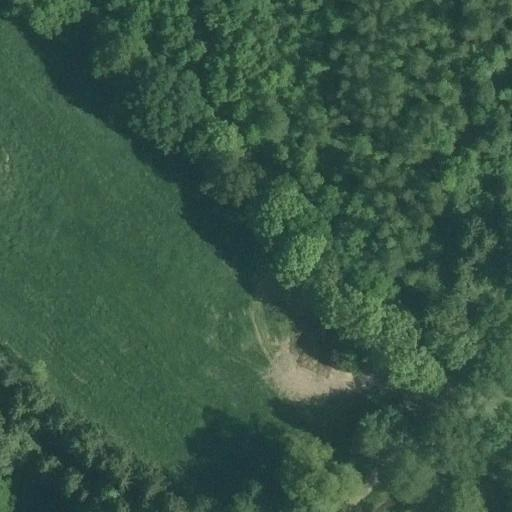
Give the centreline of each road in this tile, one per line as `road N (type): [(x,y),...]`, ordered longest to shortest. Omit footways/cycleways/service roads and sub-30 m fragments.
road 1 (track): [(511,420),(467,375),(332,511)]
road 2 (track): [(167,511),(0,383)]
road 3 (track): [(467,375),(511,262)]
